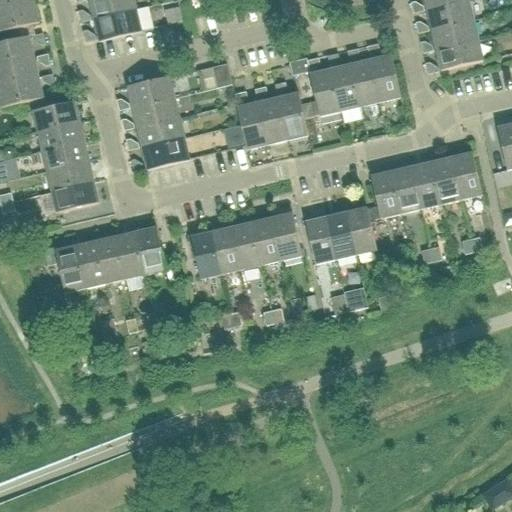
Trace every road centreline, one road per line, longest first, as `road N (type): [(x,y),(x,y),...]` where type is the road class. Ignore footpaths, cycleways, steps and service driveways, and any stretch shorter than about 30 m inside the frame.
road 1 (residential): [(430,132),(134,210),(103,95),(88,75)]
road 2 (unclassified): [(283,393),(511,317)]
road 3 (residential): [(88,75),(297,26)]
road 4 (residential): [(403,21),(307,45),(297,26)]
